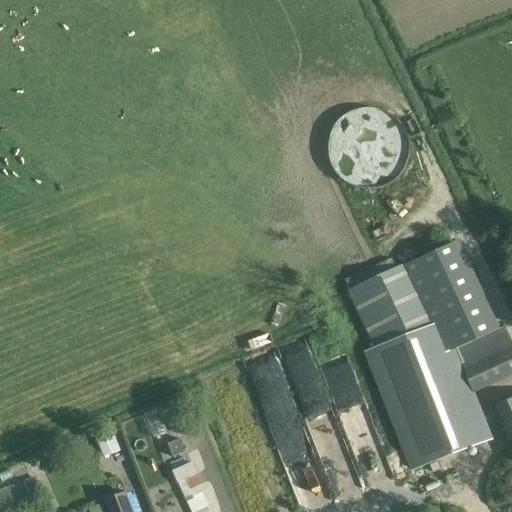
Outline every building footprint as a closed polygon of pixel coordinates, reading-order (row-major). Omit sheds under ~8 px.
[(396,269),(391,259),(345,280),(378,351),(368,355),(412,469),(489,439),(471,393),(502,379),(493,359),(511,350),(511,347),(503,328),(437,358),(424,328),(423,329),(402,285),(461,258),(454,243),(396,269)] [(267,355),(247,363),(303,508),(323,500),(267,355)] [(511,399),(493,408),(511,450),(511,399)] [(179,438),(166,443),(171,456),(184,451),(179,438)] [(171,472),(190,511),(195,511),(207,506),(202,494),(206,492),(191,462),(171,472)] [(19,511),(45,502),(35,477),(0,490),(8,511),(19,511)] [(132,511),(125,492),(104,501),(107,511),(132,511)]
